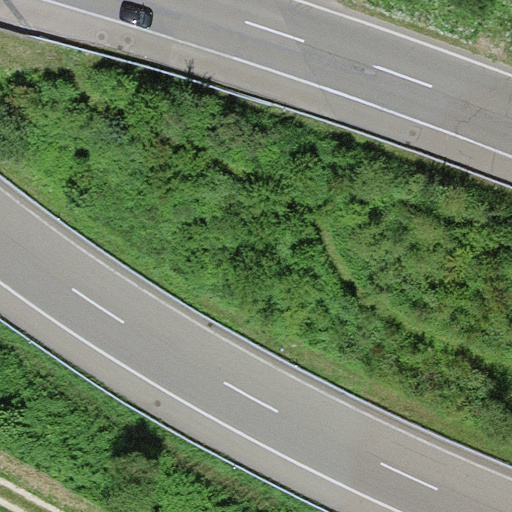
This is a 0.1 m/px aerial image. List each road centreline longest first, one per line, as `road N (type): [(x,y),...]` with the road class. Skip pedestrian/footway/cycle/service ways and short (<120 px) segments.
road 1 (motorway): [(0,235),(93,303),(247,396),(492,511)]
road 2 (motorway): [(173,0),(511,117)]
